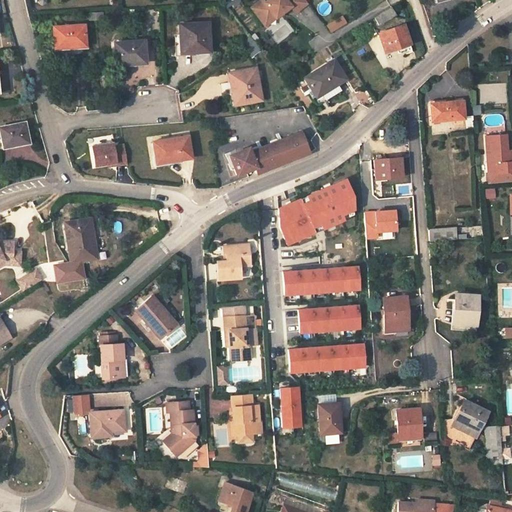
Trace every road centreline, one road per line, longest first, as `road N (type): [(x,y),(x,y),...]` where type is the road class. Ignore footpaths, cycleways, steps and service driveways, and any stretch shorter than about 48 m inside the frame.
road 1 (unclassified): [(183,232),(31,370),(31,408),(58,465),(48,497)]
road 2 (residential): [(432,371),(410,104),(397,92)]
road 3 (unclassified): [(397,92),(343,147),(196,221)]
road 4 (residential): [(65,185),(177,198),(196,221)]
road 5 (residential): [(201,358),(192,246),(183,232)]
road 6 (residential): [(14,0),(48,123)]
road 7 (residential): [(48,123),(168,112)]
